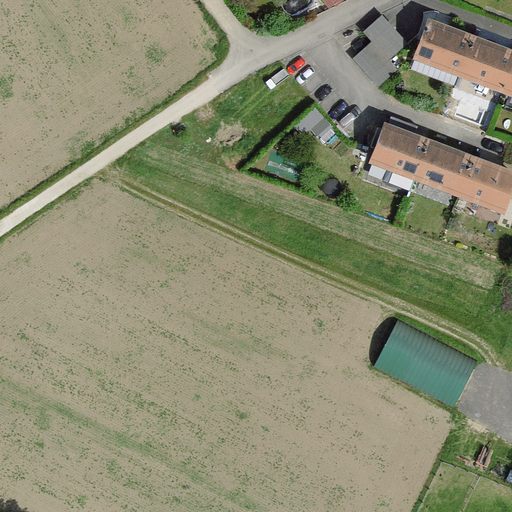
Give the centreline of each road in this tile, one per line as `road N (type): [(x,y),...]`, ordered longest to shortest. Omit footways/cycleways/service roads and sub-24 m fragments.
road 1 (track): [(0,230),(216,84)]
road 2 (residential): [(256,58),(379,0)]
